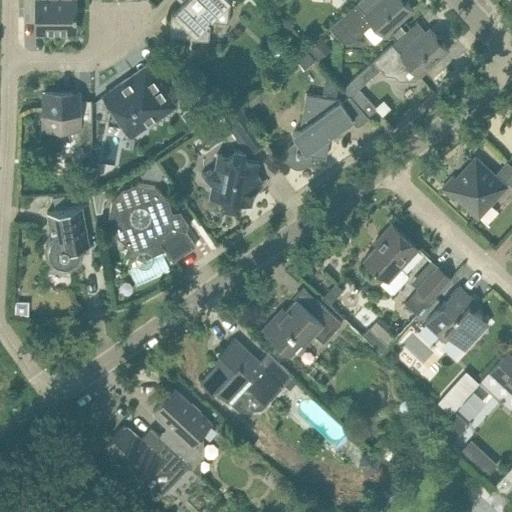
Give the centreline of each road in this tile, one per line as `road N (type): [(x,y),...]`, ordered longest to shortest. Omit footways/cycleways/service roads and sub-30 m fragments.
road 1 (residential): [(33,372),(52,398),(384,168)]
road 2 (residential): [(0,248),(8,61)]
road 3 (residential): [(384,168),(511,287)]
road 4 (residential): [(384,168),(511,59)]
road 5 (residential): [(8,61),(94,59),(96,22),(130,24)]
